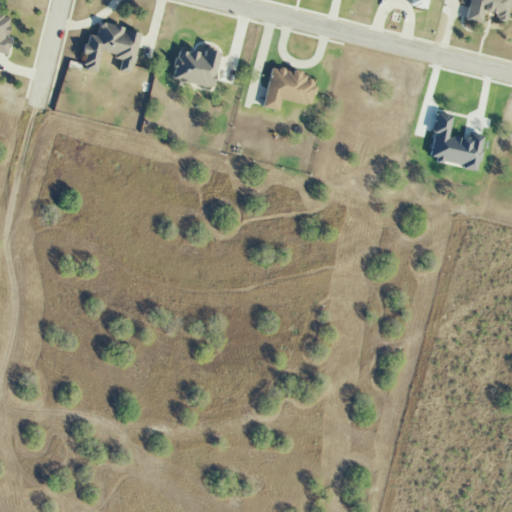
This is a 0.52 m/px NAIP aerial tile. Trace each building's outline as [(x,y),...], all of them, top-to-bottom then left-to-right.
[(426,10),(427,0),(409,0),(409,6),(426,10)] [(468,0),(465,21),(480,24),(483,12),(496,15),(494,21),(505,23),(509,0),(468,0)] [(0,54),(6,56),(11,40),(5,38),(11,19),(0,15),(0,54)] [(139,32),(98,23),(95,37),(87,35),(79,69),(95,72),(99,54),(120,58),(117,72),(130,75),(139,32)] [(171,81),(212,88),(218,52),(204,49),(203,55),(176,50),(171,81)] [(261,108),(277,111),(279,100),(309,106),(315,78),(270,68),(261,108)] [(447,134),(450,116),(436,113),(426,160),(475,170),(482,137),(467,134),(467,138),(447,134)]
